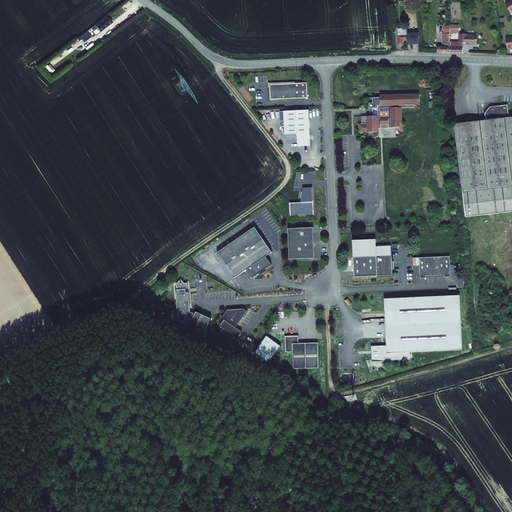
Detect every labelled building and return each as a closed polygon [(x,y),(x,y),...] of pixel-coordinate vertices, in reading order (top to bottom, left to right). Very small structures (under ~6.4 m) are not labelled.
[(96,26),(99,30),(107,24),(104,20),(96,26)] [(459,25),(448,26),(448,34),(460,33),(459,25)] [(436,47),(436,53),(449,53),(449,45),(448,42),(448,34),(448,26),(444,27),(444,30),(443,30),(443,34),(442,35),(443,47),(436,47)] [(405,28),(396,28),(397,45),(402,45),(402,40),(406,40),(405,28)] [(417,28),(412,28),(412,35),(408,35),(408,40),(413,40),(413,45),(418,44),(417,28)] [(449,45),(449,53),(462,54),(463,43),(466,43),(466,44),(475,44),(476,37),(466,37),(465,35),(460,35),(460,43),(448,42),(449,45)] [(43,67),(48,73),(53,69),(50,64),(48,66),(47,64),(43,67)] [(307,83),(270,84),(270,100),(308,98),(307,83)] [(380,97),(369,98),(369,108),(372,108),(373,116),(369,116),(361,116),(361,123),(358,123),(359,132),(378,132),(378,128),(396,127),(396,131),(403,131),(403,123),(401,123),(401,108),(414,107),(414,105),(419,105),(419,94),(380,95),(380,97)] [(509,99),(508,99),(491,101),(486,108),(487,114),(456,118),(460,147),(468,214),(511,208),(511,111),(510,112),(509,99)] [(309,110),(284,111),(285,134),(297,133),(298,146),(310,146),(309,110)] [(290,203),(291,216),(314,215),(313,200),(312,187),(304,188),(304,192),(302,192),(301,198),(303,198),(302,202),(290,203)] [(269,247),(255,227),(217,253),(234,278),(247,269),(252,278),(260,273),(261,274),(265,272),(264,270),(272,265),(266,256),(272,252),(269,247)] [(313,227),(288,229),(289,259),(315,258),(313,227)] [(353,257),(391,255),(391,245),(376,246),(376,239),(352,241),(353,257)] [(354,277),(392,275),(391,255),(353,257),(354,277)] [(445,277),(451,277),(450,256),(419,258),(420,278),(426,278),(426,276),(445,275),(445,277)] [(185,283),(181,279),(176,284),(176,289),(175,289),(176,303),(178,321),(196,329),(202,315),(195,312),(194,313),(191,312),(189,292),(186,292),(185,289),(189,289),(188,283),(185,283)] [(462,350),(460,295),(384,299),(387,346),(371,346),(372,362),(410,360),(410,352),(462,350)] [(244,309),(226,311),(222,318),(224,321),(220,326),(237,338),(241,332),(236,327),(247,312),(244,309)] [(281,346),(267,336),(255,352),(269,363),(281,346)] [(298,336),(285,336),(286,352),(293,352),(294,368),(319,368),(318,343),(299,343),(298,336)]
